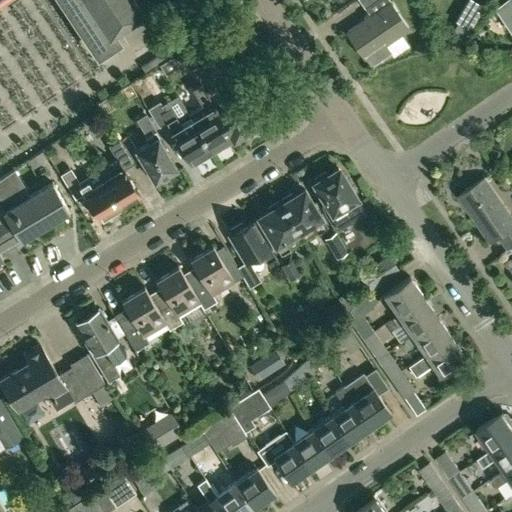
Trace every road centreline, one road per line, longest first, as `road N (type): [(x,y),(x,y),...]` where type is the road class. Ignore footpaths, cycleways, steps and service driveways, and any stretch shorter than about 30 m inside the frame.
road 1 (unclassified): [(0,328),(345,119)]
road 2 (unclassified): [(309,511),(510,367)]
road 3 (unclassified): [(510,367),(386,183)]
road 4 (residential): [(511,97),(386,183)]
road 5 (unclassified): [(345,119),(264,0)]
